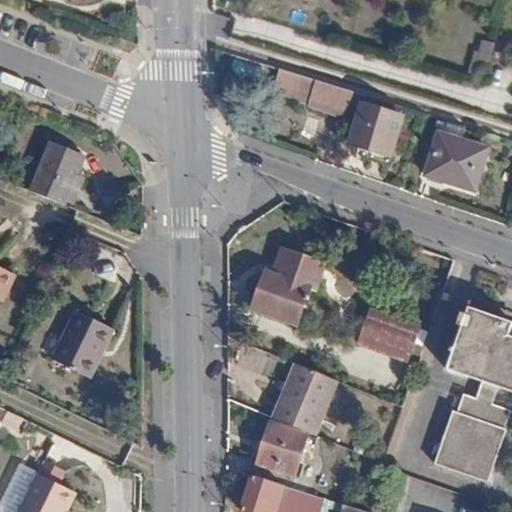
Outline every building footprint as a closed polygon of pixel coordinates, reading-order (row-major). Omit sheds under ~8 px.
[(360,91),(320,80),(313,103),(353,115),(360,91)] [(373,95),(356,141),(377,147),(397,154),(410,116),(406,115),(408,106),(373,95)] [(493,150),(473,143),(477,126),(446,117),(441,134),(445,135),(432,173),(456,181),(479,190),(493,150)] [(103,168),(70,155),(53,199),(86,212),(103,168)] [(269,273),(311,288),(321,292),(329,263),(284,245),(269,273)] [(95,276),(117,279),(121,252),(99,249),(95,276)] [(0,303),(14,274),(0,267),(0,303)] [(311,288),(269,273),(262,291),(255,309),(297,324),(311,288)] [(358,344),(414,364),(428,327),(372,306),(358,344)] [(511,336),(509,336),(511,328),(511,322),(469,307),(464,319),(447,368),(482,380),(475,399),(461,394),(455,411),(451,409),(449,416),(431,463),(485,483),(503,436),(505,430),(500,428),(506,410),(487,403),(493,385),(511,391),(511,336)] [(126,338),(90,320),(66,368),(102,386),(126,338)] [(338,379),(298,365),(278,420),(318,434),(338,379)] [(315,436),(273,423),(259,464),(295,476),(306,442),(313,444),(315,436)] [(73,511),(81,496),(21,467),(0,510),(0,511),(73,511)] [(285,485),(255,476),(244,511),(269,511),(270,510),(277,511),(285,485)] [(311,511),(317,494),(299,489),(292,511),(311,511)] [(372,511),(344,502),(341,511),(372,511)]
